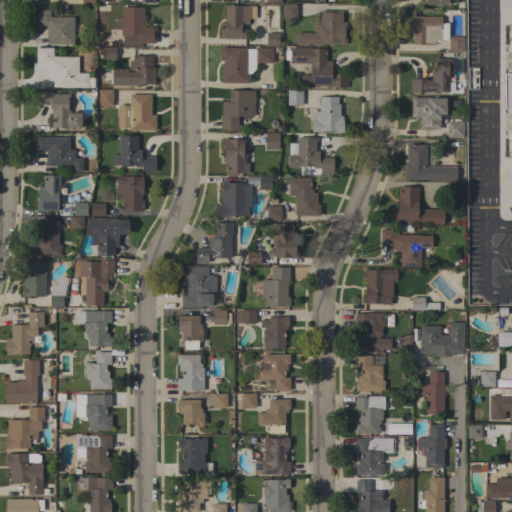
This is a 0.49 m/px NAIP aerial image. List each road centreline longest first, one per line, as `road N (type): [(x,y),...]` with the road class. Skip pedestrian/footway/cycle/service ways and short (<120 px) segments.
road 1 (residential): [(377,0),(378,146),(366,196),(329,262),(324,304),(324,511)]
road 2 (residential): [(187,0),(187,178),(145,276),(139,316),(143,511)]
road 3 (residential): [(5,0),(0,202)]
